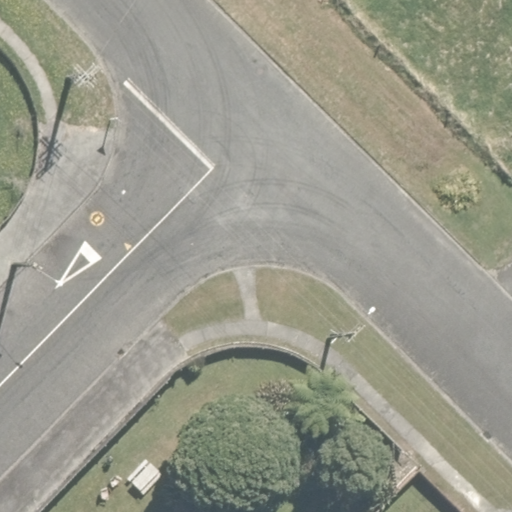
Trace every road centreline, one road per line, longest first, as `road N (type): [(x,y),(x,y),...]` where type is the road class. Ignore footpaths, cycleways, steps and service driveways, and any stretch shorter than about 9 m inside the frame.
road 1 (residential): [(0,384),(262,121)]
road 2 (residential): [(262,121),(511,369)]
road 3 (residential): [(140,0),(262,121)]
